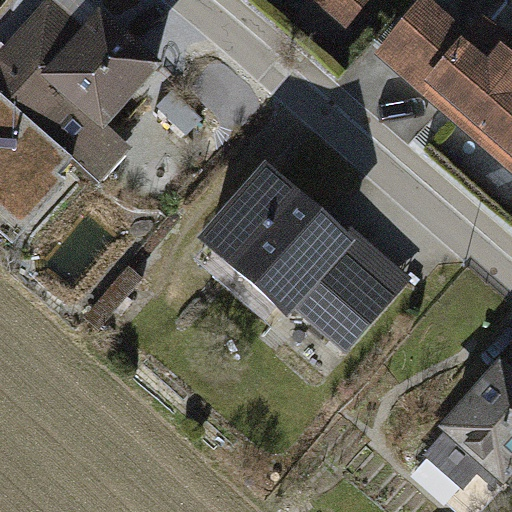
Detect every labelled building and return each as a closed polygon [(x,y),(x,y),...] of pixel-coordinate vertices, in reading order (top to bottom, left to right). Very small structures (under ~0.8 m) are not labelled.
[(157,67),(73,0),(39,0),(0,48),(0,61),(99,140),(157,67)] [(298,0),(342,36),(371,1),(370,0),(298,0)] [(459,41),(417,4),(362,66),(511,198),(511,63),(471,27),(459,41)] [(130,165),(99,140),(0,61),(0,170),(23,142),(99,203),(130,165)] [(345,359),(412,282),(354,232),(345,242),(264,172),(195,251),(284,328),(295,316),(345,359)] [(494,505),(511,482),(511,394),(492,378),(430,453),(494,505)]
